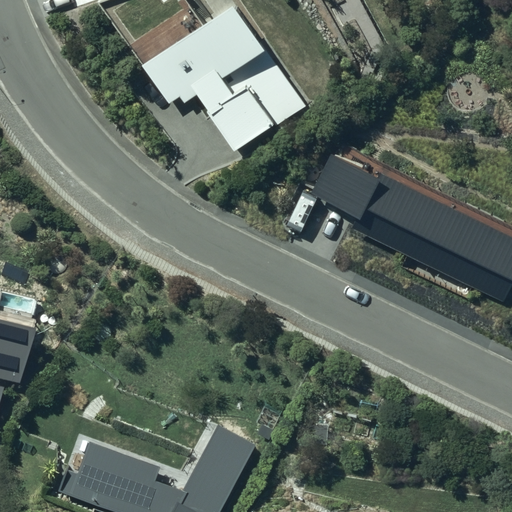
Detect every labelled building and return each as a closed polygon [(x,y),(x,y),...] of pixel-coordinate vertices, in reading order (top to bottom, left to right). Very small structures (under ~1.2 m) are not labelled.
[(198,96),(235,151),(304,106),(236,4),(142,65),(173,113),(198,96)] [(376,176),(331,153),(312,194),(359,217),(353,228),(504,302),(511,285),(511,237),(378,172),(376,176)] [(18,315),(0,310),(0,405),(6,381),(20,384),(36,320),(18,315)] [(317,421),(316,444),(328,444),(329,422),(317,421)] [(224,511),(260,441),(221,425),(183,487),(159,480),(162,466),(94,439),(80,468),(70,467),(62,491),(124,511),(224,511)]
